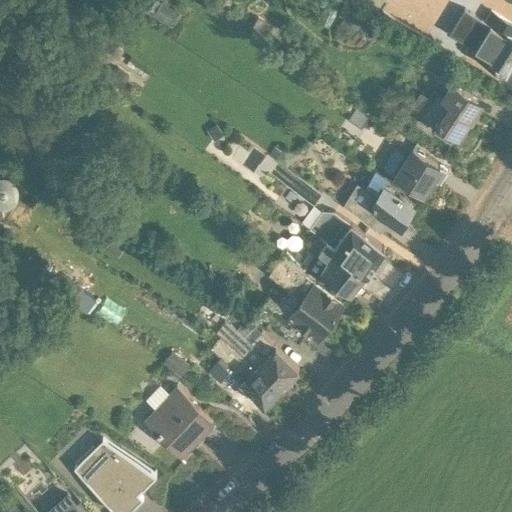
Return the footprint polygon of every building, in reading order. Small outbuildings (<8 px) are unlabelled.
[(154,13),(153,15),(165,23),(174,9),(161,1),(161,3),(156,0),(153,0),(148,9),(154,13)] [(511,23),(489,11),(483,21),(463,9),(448,33),(468,46),(465,50),(504,74),(511,61),(511,23)] [(361,23),(350,13),(338,25),(348,36),(361,23)] [(108,80),(119,88),(128,75),(117,67),(108,80)] [(432,99),(415,125),(432,136),(434,132),(450,142),(455,135),(463,121),(467,123),(475,111),(471,109),(478,99),(450,81),(441,95),(436,93),(432,99)] [(207,130),(214,140),(223,133),(216,123),(207,130)] [(275,143),(268,153),(275,158),(283,148),(275,143)] [(437,185),(447,170),(410,147),(406,154),(396,148),(383,168),(393,174),(422,193),(430,180),(437,185)] [(286,166),(293,156),(283,148),(275,158),(275,159),(286,166)] [(278,162),(271,173),(313,204),(321,193),(278,162)] [(357,182),(349,194),(357,199),(349,211),(378,229),(387,215),(400,223),(413,203),(394,191),(398,185),(375,170),(364,187),(357,182)] [(328,220),(317,234),(365,270),(367,267),(392,285),(402,272),(377,254),(383,246),(350,222),(349,222),(334,211),(328,220)] [(309,253),(301,264),(307,269),(317,275),(320,271),(349,292),(351,289),(357,289),(361,283),(381,299),(392,285),(367,267),(365,270),(317,234),(313,231),(305,243),(309,245),(305,250),(309,253)] [(252,243),(263,252),(270,242),(259,234),(252,243)] [(118,256),(125,245),(113,237),(105,248),(118,256)] [(307,269),(301,264),(284,252),(267,274),(288,289),(277,305),(266,297),(257,309),(298,339),(299,338),(336,366),(345,355),(317,335),(318,334),(323,335),(327,328),(326,324),(343,300),(304,273),(307,269)] [(75,304),(84,292),(72,282),(63,294),(75,304)] [(225,321),(215,333),(220,337),(254,364),(262,369),(281,386),(299,367),(274,345),(260,333),(250,344),(237,332),(236,331),(225,321)] [(52,336),(41,324),(33,332),(43,344),(52,336)] [(217,340),(209,350),(218,358),(218,359),(230,370),(240,380),(239,381),(264,404),(281,386),(262,369),(254,364),(220,337),(217,340)] [(164,361),(180,373),(188,362),(172,350),(164,361)] [(177,386),(168,394),(154,409),(142,421),(181,457),(214,422),(177,386)] [(246,418),(255,409),(237,392),(228,400),(246,418)] [(25,442),(8,459),(26,476),(43,459),(25,442)] [(75,470),(116,511),(129,511),(144,497),(140,493),(157,476),(103,442),(75,470)] [(67,491),(43,511),(82,511),(73,500),(74,499),(67,491)] [(10,499),(0,507),(3,511),(14,511),(18,510),(10,499)]
